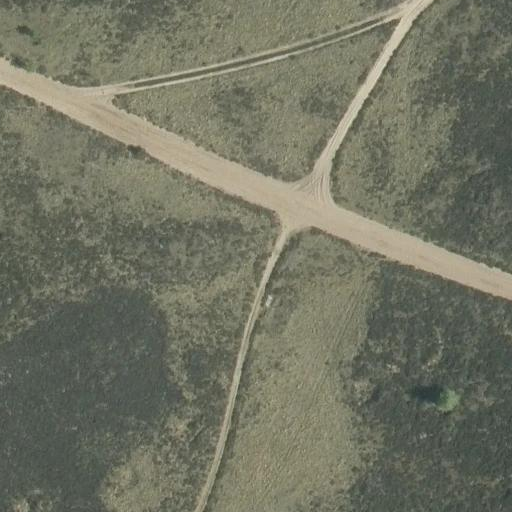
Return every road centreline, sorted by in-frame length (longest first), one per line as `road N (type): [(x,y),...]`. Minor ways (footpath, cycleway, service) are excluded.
road 1 (track): [(0,73),(252,189),(511,289)]
road 2 (track): [(61,100),(245,64),(425,0)]
road 3 (track): [(298,208),(417,4)]
